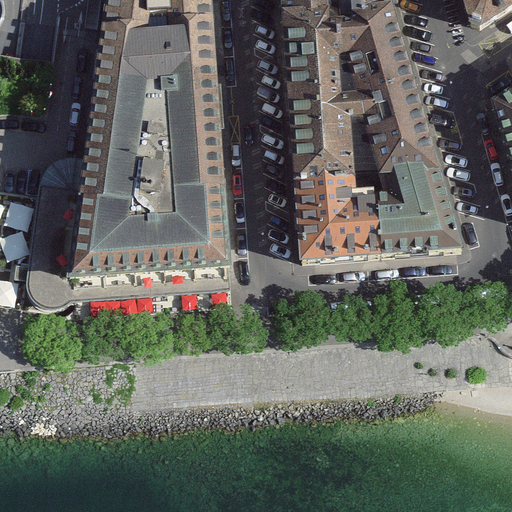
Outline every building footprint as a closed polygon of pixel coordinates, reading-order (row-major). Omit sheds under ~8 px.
[(63,305),(231,294),(226,209),(208,0),(106,0),(83,164),(63,305)] [(384,0),(280,0),(285,58),(291,144),(297,223),(301,265),(460,254),(439,182),(413,95),(388,13),(384,0)] [(511,0),(462,0),(471,27),(480,31),(511,9),(511,0)] [(511,168),(511,97),(494,109),(511,168)] [(453,114),(428,106),(437,136),(462,143),(453,114)] [(63,305),(83,164),(61,165),(46,179),(42,199),(31,294),(37,308),(51,312),(63,305)] [(30,258),(38,204),(0,198),(0,272),(3,254),(30,258)]
